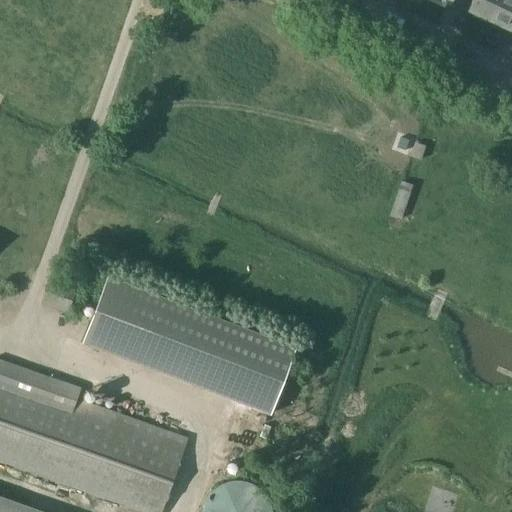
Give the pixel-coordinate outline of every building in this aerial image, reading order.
[(489,20),(498,0),(472,0),(468,10),(489,20)] [(511,0),(498,0),(489,20),(511,30),(511,28),(511,0)] [(295,347),(108,277),(95,311),(82,345),(269,416),(295,347)] [(0,460),(144,511),(161,511),(187,442),(76,402),(80,388),(0,359),(0,460)] [(272,511),(273,509),(272,502),(270,496),(267,490),(263,485),(259,481),(254,478),(247,475),(240,474),(233,474),(226,476),(219,480),(214,484),(210,488),(206,495),(204,502),(203,508),(203,511),(272,511)] [(46,511),(0,495),(0,511),(46,511)]
